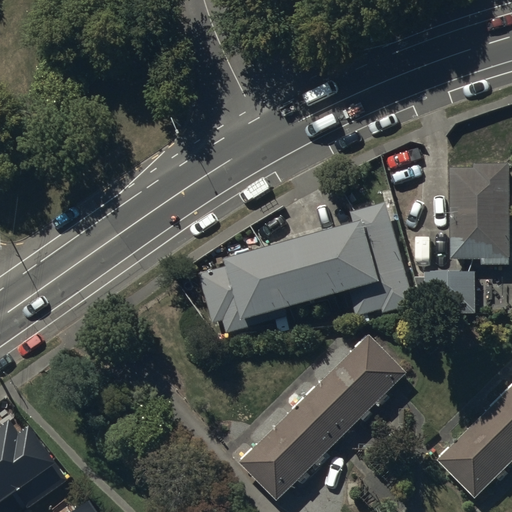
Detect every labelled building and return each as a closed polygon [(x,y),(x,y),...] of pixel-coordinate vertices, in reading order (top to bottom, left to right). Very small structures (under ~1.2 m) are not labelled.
[(475,162),(451,163),(452,255),(482,255),(482,260),(511,260),(511,159),(475,159),(475,162)] [(229,260),(199,269),(213,320),(222,318),(226,331),(288,313),(285,303),(347,286),(354,313),(382,305),(383,310),(417,300),(389,199),(351,210),(353,215),(227,251),(229,260)] [(474,266),(426,267),(428,312),(475,311),(474,266)] [(368,330),(241,458),(279,496),(406,368),(368,330)] [(511,378),(437,454),(477,493),(511,458),(511,378)] [(10,422),(0,428),(0,503),(16,493),(27,509),(66,482),(29,426),(17,433),(10,422)] [(94,511),(83,495),(58,511),(94,511)]
